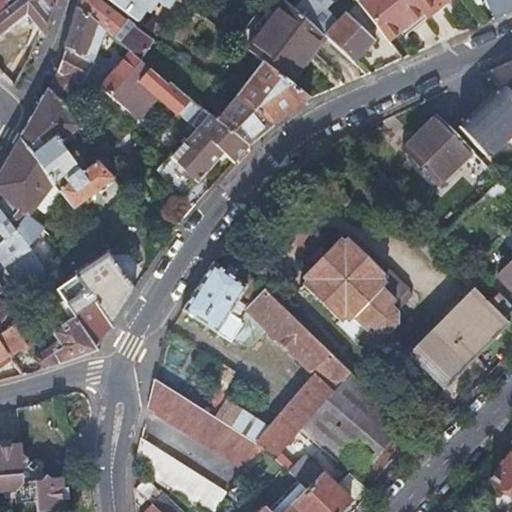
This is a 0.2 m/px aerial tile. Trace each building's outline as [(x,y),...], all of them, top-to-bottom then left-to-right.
[(0,0),(0,35),(30,10),(42,27),(40,28),(46,35),(55,4),(52,0),(18,0),(13,4),(10,0),(0,0)] [(97,0),(81,0),(78,9),(112,36),(125,21),(97,0)] [(109,0),(137,22),(153,0),(161,0),(168,5),(171,0),(109,0)] [(177,0),(158,26),(152,33),(156,37),(163,37),(188,4),(182,0),(177,0)] [(251,12),(231,36),(263,61),(287,78),(323,35),(282,0),(271,0),(258,17),(251,12)] [(357,0),(356,1),(386,40),(398,31),(406,24),(410,29),(423,18),(409,0),(357,0)] [(409,0),(423,18),(437,8),(434,3),(437,0),(409,0)] [(511,0),(489,0),(497,16),(511,8),(511,0)] [(55,69),(58,71),(83,82),(94,62),(89,59),(96,47),(107,55),(117,41),(112,36),(78,9),(76,8),(55,69)] [(342,11),(323,35),(353,61),(373,37),(342,11)] [(142,26),(152,33),(158,26),(148,19),(142,26)] [(112,36),(117,41),(121,44),(133,28),(125,21),(112,36)] [(401,35),(410,29),(406,24),(398,31),(401,35)] [(121,44),(130,51),(139,59),(151,43),(133,28),(121,44)] [(139,59),(130,51),(101,87),(118,99),(139,116),(158,95),(175,110),(178,113),(189,100),(191,98),(170,79),(168,82),(139,59)] [(511,100),(511,60),(487,72),(485,73),(497,85),(511,100)] [(310,96),(287,78),(263,61),(216,120),(248,144),(255,137),(262,130),(276,120),(310,96)] [(511,126),(511,100),(497,85),(454,128),(482,156),(511,126)] [(49,90),(21,139),(52,180),(55,183),(62,177),(68,184),(60,190),(75,209),(113,178),(99,160),(84,172),(61,143),(72,133),(76,137),(79,134),(86,143),(92,137),(85,129),(86,128),(49,90)] [(216,120),(208,115),(167,160),(190,184),(198,175),(200,176),(222,151),(232,160),(248,144),(216,120)] [(468,153),(432,117),(400,150),(436,186),(458,163),(468,153)] [(0,234),(5,239),(0,244),(0,259),(24,292),(48,276),(28,246),(43,230),(28,215),(52,180),(21,139),(0,173),(0,234)] [(468,153),(458,163),(481,185),(490,175),(468,153)] [(190,184),(167,160),(160,169),(185,190),(190,184)] [(499,183),(486,196),(495,205),(508,192),(499,183)] [(303,281),(296,287),(300,291),(303,288),(336,320),(333,324),(338,328),(344,321),(348,325),(352,321),(368,336),(360,345),(372,357),(397,330),(397,318),(390,310),(395,304),(398,306),(410,293),(385,269),(381,274),(344,238),(339,243),(335,239),(299,276),(303,281)] [(372,493),(421,442),(220,250),(201,276),(180,309),(223,350),(227,346),(235,353),(243,354),(260,335),(307,379),(260,431),(216,403),(206,418),(254,452),(267,460),(291,435),(311,449),(372,493)] [(134,289),(106,252),(54,292),(61,302),(73,318),(92,305),(108,328),(110,325),(134,289)] [(511,294),(511,256),(493,275),(511,294)] [(507,323),(511,317),(511,308),(486,282),(477,292),(507,323)] [(61,302),(54,292),(33,307),(57,341),(33,359),(39,366),(95,346),(93,343),(108,328),(92,305),(73,318),(61,302)] [(507,323),(477,292),(412,356),(443,388),(507,323)] [(0,308),(0,340),(8,352),(12,357),(23,372),(39,366),(33,359),(10,327),(16,323),(4,306),(0,308)] [(0,340),(0,357),(8,352),(0,340)] [(179,373),(189,382),(209,401),(224,384),(194,356),(179,373)] [(23,372),(12,357),(0,365),(6,378),(23,372)] [(148,398),(145,410),(236,476),(254,452),(206,418),(153,380),(148,398)] [(0,443),(0,485),(12,485),(14,501),(36,499),(37,511),(65,511),(62,479),(50,481),(45,476),(41,482),(20,484),(18,465),(22,460),(17,457),(16,442),(45,439),(41,402),(11,409),(15,442),(0,443)] [(291,435),(267,460),(264,464),(302,494),(324,511),(334,511),(345,499),(300,463),(311,449),(291,435)] [(133,467),(134,469),(193,511),(210,511),(218,502),(218,501),(219,500),(138,442),(134,460),(133,467)] [(511,454),(492,480),(511,493),(511,454)] [(41,482),(45,476),(22,460),(18,465),(20,484),(41,482)] [(179,511),(164,498),(155,508),(159,511),(261,511),(230,485),(219,500),(218,501),(218,502),(230,511),(179,511)] [(159,511),(155,508),(134,488),(135,505),(141,510),(140,511),(159,511)] [(324,511),(302,494),(285,511),(324,511)]
